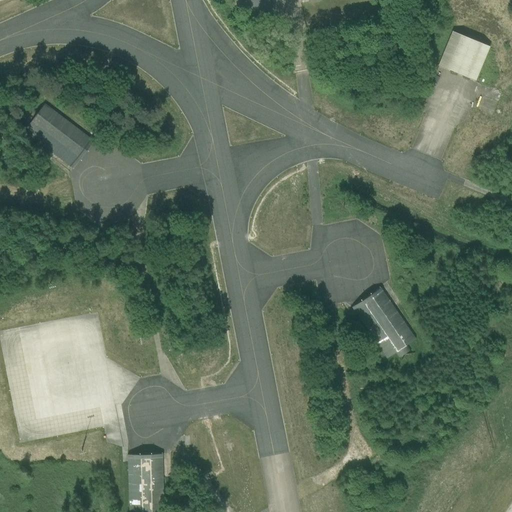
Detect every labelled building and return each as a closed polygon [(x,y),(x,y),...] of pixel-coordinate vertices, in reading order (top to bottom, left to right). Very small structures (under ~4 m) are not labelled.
[(245,0),(249,16),(270,11),(268,0),(245,0)] [(438,66),(475,81),(489,47),(452,31),(438,66)] [(23,131),(53,154),(72,169),(94,141),(88,136),(45,103),(38,111),(33,107),(24,119),(29,123),(23,131)] [(148,245),(148,249),(149,251),(156,250),(154,243),(148,245)] [(351,308),(356,314),(386,359),(394,353),(398,359),(411,350),(407,345),(415,339),(394,307),(380,288),(351,308)] [(163,511),(162,454),(127,455),(128,511),(163,511)]
